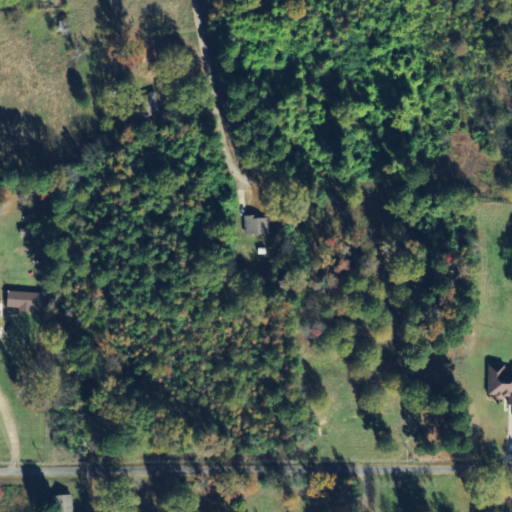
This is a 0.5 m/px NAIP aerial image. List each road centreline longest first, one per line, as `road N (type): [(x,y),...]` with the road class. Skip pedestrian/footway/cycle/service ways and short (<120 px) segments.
road 1 (residential): [(0,463),(511,463)]
road 2 (residential): [(256,183),(239,156),(197,0)]
